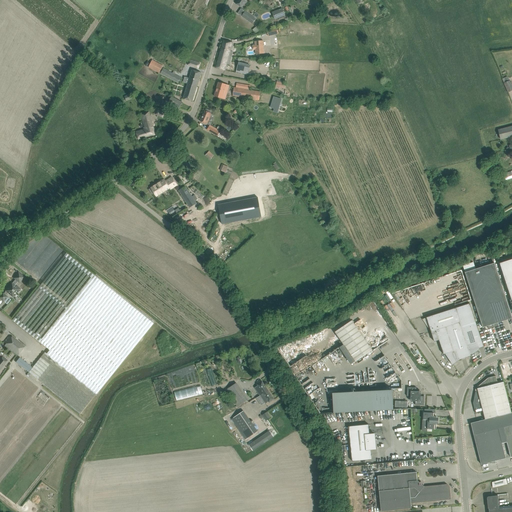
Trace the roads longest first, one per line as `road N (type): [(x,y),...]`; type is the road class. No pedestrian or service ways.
road 1 (unclassified): [(114,179),(187,122),(232,0)]
road 2 (unclassified): [(255,344),(208,263),(114,179)]
road 3 (track): [(255,344),(324,450),(334,511)]
road 4 (unclassified): [(0,265),(19,241),(114,179)]
road 5 (unclassified): [(460,391),(387,295)]
